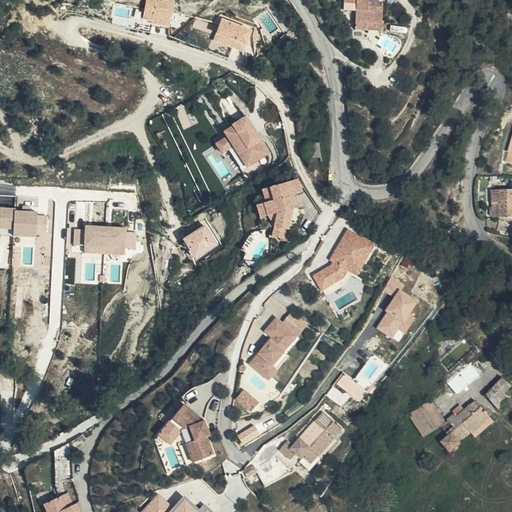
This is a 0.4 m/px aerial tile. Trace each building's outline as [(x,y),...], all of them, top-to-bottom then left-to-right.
[(169,25),(174,0),(172,0),(147,0),(144,18),(152,20),(152,21),(169,25)] [(383,30),(385,2),(370,1),(369,0),(344,0),(344,9),(356,10),(355,29),(383,30)] [(253,29),(223,17),(214,39),(245,50),(253,29)] [(254,131),(245,117),(223,132),(227,137),(215,144),(221,153),(227,149),(233,146),(247,167),(251,164),(267,153),(259,140),(254,143),(249,135),(254,131)] [(254,131),(249,135),(254,143),(259,140),(260,140),(254,131)] [(233,146),(227,149),(244,175),(254,168),(251,164),(247,167),(233,146)] [(296,179),(284,182),(288,195),(300,192),(296,179)] [(276,213),(273,226),(287,229),(289,220),(286,219),(287,214),(291,214),(292,208),(288,195),(284,182),(269,187),(273,200),(263,203),(266,215),(276,213)] [(269,187),(262,189),(265,202),(273,200),(269,187)] [(500,201),(500,216),(511,215),(511,187),(493,188),(493,201),(500,201)] [(266,215),(263,203),(256,205),(259,218),(266,215)] [(0,231),(11,232),(10,239),(34,240),(35,214),(14,213),(14,211),(12,210),(0,209),(0,231)] [(82,229),(82,248),(125,249),(125,247),(125,233),(125,229),(82,229)] [(329,265),(318,272),(325,285),(340,276),(345,268),(354,273),(370,244),(344,229),(337,243),(340,244),(336,251),(333,249),(328,259),(331,261),(329,265)] [(138,233),(125,233),(125,247),(138,247),(138,233)] [(318,272),(311,276),(319,289),(325,285),(318,272)] [(420,300),(399,287),(385,310),(387,312),(377,327),(394,338),(400,329),(406,333),(417,316),(411,313),(420,300)] [(284,355),(288,349),(294,340),(295,339),(276,323),(265,335),(273,342),(264,351),(259,358),(254,364),(266,374),(271,368),(273,370),(274,368),(284,356),(284,355)] [(259,358),(264,351),(261,349),(255,355),(259,358)] [(289,359),(284,356),(274,368),(273,370),(271,368),(266,374),(254,364),(250,368),(270,383),(275,377),(289,359)] [(472,362),(448,381),(458,393),(481,374),(472,362)] [(368,391),(345,373),(338,383),(361,400),(368,391)] [(511,387),(511,385),(503,376),(485,393),(498,406),(501,403),(503,405),(505,407),(509,403),(504,399),(508,395),(506,393),(511,387)] [(260,402),(246,388),(237,397),(252,411),(260,402)] [(475,425),(463,411),(455,419),(452,417),(444,425),(428,402),(408,417),(424,439),(437,429),(445,437),(439,444),(448,453),(457,443),(456,441),(466,431),(468,432),(475,425)] [(472,402),(463,411),(475,425),(481,418),(480,417),(483,414),(472,402)] [(201,458),(206,456),(203,449),(209,447),(208,444),(210,444),(208,436),(206,432),(209,431),(205,419),(185,404),(174,418),(187,427),(191,425),(197,440),(194,440),(201,458)] [(333,441),(339,435),(341,433),(324,417),(322,415),(314,423),(322,431),(307,447),(300,440),(293,448),(290,451),(285,446),(279,452),(290,462),(295,457),(297,455),(302,459),(306,464),(314,457),(318,460),(334,442),(333,441)] [(475,425),(477,429),(484,422),(481,418),(475,425)] [(182,430),(170,420),(159,433),(171,443),(182,430)] [(256,425),(239,434),(244,443),(261,433),(256,425)] [(471,435),(477,429),(475,425),(468,432),(471,435)] [(195,460),(201,458),(194,440),(188,443),(195,460)] [(203,449),(206,456),(214,454),(210,444),(208,444),(209,447),(203,449)] [(310,468),(318,460),(314,457),(306,464),(310,468)] [(244,470),(248,477),(259,470),(255,464),(244,470)] [(141,511),(208,511),(206,510),(204,511),(196,511),(184,500),(173,511),(157,496),(141,511)] [(59,498),(42,506),(45,511),(81,511),(77,504),(65,510),(59,498)]
